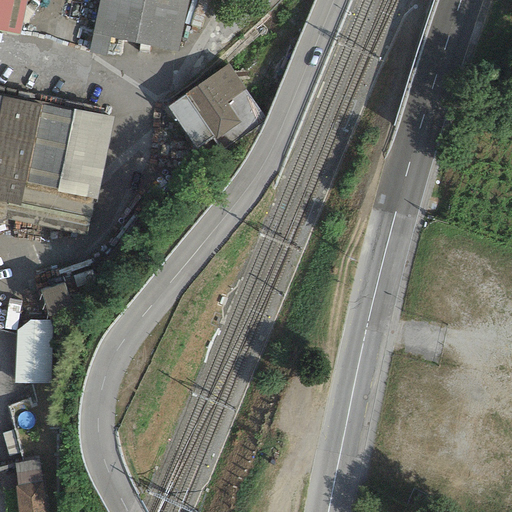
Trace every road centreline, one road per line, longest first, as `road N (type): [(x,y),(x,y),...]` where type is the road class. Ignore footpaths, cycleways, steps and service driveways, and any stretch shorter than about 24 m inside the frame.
road 1 (residential): [(125,511),(95,424),(107,365),(270,151),(331,0)]
road 2 (primary): [(327,511),(407,162),(459,0)]
